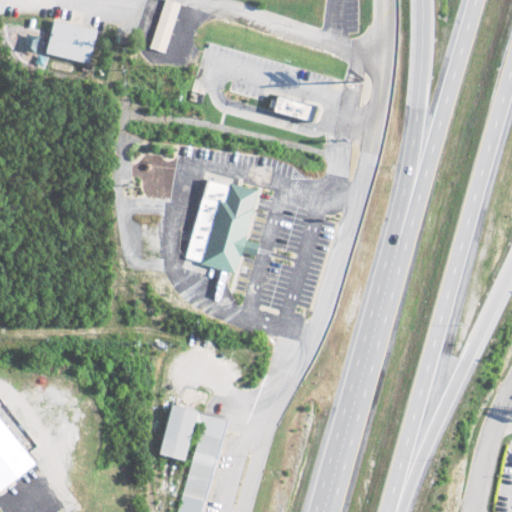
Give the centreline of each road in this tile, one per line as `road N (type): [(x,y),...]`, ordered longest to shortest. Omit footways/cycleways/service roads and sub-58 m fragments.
road 1 (residential): [(243,511),(357,196),(382,81),(380,0)]
road 2 (motorway): [(465,0),(325,511)]
road 3 (motorway): [(384,511),(511,50)]
road 4 (motorway): [(386,507),(511,262)]
road 5 (motorway): [(417,0),(407,221)]
road 6 (residential): [(511,384),(494,418),(473,511)]
